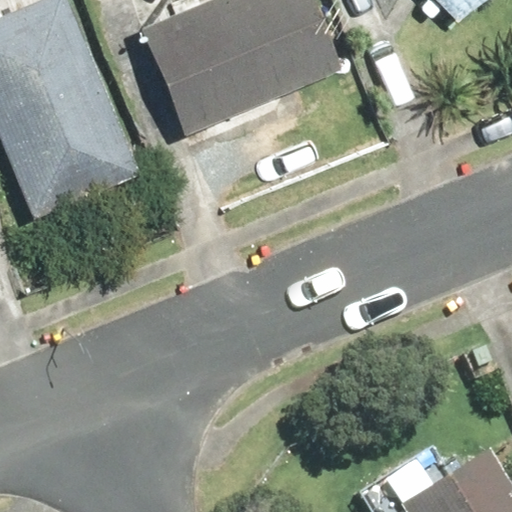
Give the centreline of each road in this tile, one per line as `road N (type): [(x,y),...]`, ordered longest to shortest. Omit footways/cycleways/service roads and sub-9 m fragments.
road 1 (residential): [(88,389),(511,211)]
road 2 (residential): [(88,389),(139,511)]
